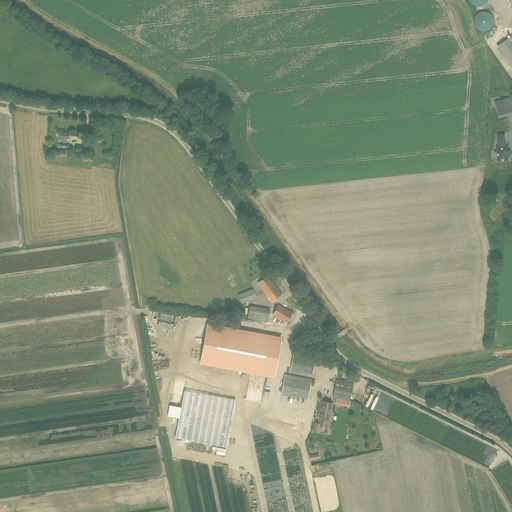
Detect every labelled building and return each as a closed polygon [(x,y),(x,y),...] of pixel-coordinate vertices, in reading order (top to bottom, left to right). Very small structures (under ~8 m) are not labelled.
[(496,23),(496,21),(496,19),(495,17),(494,15),(492,13),(491,12),(489,11),(487,11),(485,11),(483,11),(482,12),(480,13),(478,14),(477,16),(476,18),(476,19),(476,22),(476,24),(477,25),(477,27),(479,29),(481,30),(482,31),(485,31),(486,31),(488,31),(490,30),(492,29),(493,28),(494,27),(495,25),(496,23)] [(511,40),(501,47),(511,62),(511,40)] [(511,110),(509,97),(494,101),(497,115),(511,111),(511,110)] [(61,147),(68,148),(69,143),(66,142),(67,138),(69,139),(69,132),(64,132),(64,130),(58,130),(57,135),(60,135),(59,141),(61,141),(61,147)] [(499,147),(497,147),(497,152),(495,152),(496,156),(497,156),(498,161),(509,161),(508,156),(510,156),(510,150),(508,151),(508,146),(505,146),(505,134),(498,134),(499,147)] [(281,295),(267,276),(258,283),(271,302),(281,295)] [(253,289),(238,295),(241,303),(256,297),(253,289)] [(292,313),(278,305),(273,314),(287,322),(292,313)] [(247,307),(246,320),(267,321),(268,307),(247,307)] [(173,315),(161,313),(160,319),(171,322),(173,315)] [(274,377),(279,347),(206,333),(200,363),(274,377)] [(290,369),(312,373),(315,358),(293,354),(290,369)] [(311,379),(285,374),(281,394),(307,399),(311,379)] [(333,396),(350,400),(353,384),(336,380),(333,396)] [(320,413),(319,418),(318,423),(315,423),(313,431),(319,432),(320,426),(328,427),(329,421),(330,421),(331,415),(333,403),(329,402),(326,402),(321,401),(319,413),(320,413)] [(304,407),(292,412),(293,416),(292,416),(293,420),(307,414),(304,407)]
